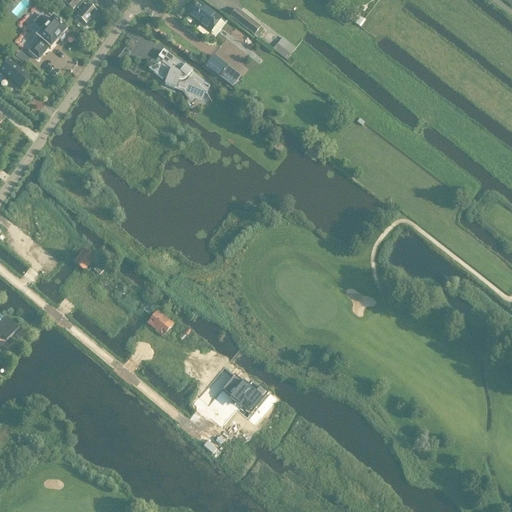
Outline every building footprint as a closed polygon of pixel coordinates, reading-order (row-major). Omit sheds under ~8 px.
[(61,0),(66,4),(73,10),(81,0),(80,0),(61,0)] [(197,3),(187,16),(211,35),(221,21),(197,3)] [(77,18),(86,25),(96,13),(87,5),(77,18)] [(229,18),(254,37),(261,28),(236,9),(229,18)] [(358,17),(354,23),(357,26),(362,20),(358,17)] [(40,41),(29,53),(38,61),(49,49),(51,50),(67,31),(53,19),(48,25),(40,18),(34,25),(42,32),(37,38),(40,41)] [(287,61),(290,58),(291,56),(277,45),(273,51),(287,61)] [(205,94),(207,95),(210,87),(163,51),(158,58),(163,62),(161,64),(163,66),(161,69),(157,66),(148,70),(162,81),(163,80),(167,82),(165,86),(175,90),(176,88),(184,91),(183,93),(189,101),(193,97),(202,101),(205,94)] [(220,78),(225,71),(228,67),(213,56),(205,67),(220,78)] [(9,62),(0,71),(0,73),(20,91),(30,80),(9,62)] [(337,123),(345,123),(349,117),(345,110),(337,110),(334,117),(337,123)] [(37,218),(28,229),(46,244),(50,239),(55,243),(59,237),(54,233),(55,232),(49,227),(52,223),(47,219),(43,223),(43,222),(37,218)] [(56,250),(50,256),(62,266),(68,259),(56,250)] [(0,338),(2,336),(6,341),(18,330),(7,317),(0,323),(0,338)] [(150,347),(149,348),(156,354),(158,353),(168,361),(176,355),(169,347),(168,344),(175,339),(176,340),(186,349),(194,342),(160,317),(156,323),(164,330),(150,347)] [(254,393),(233,375),(223,387),(221,390),(232,399),(230,400),(241,409),(242,408),(250,415),(267,394),(259,387),(254,393)]
